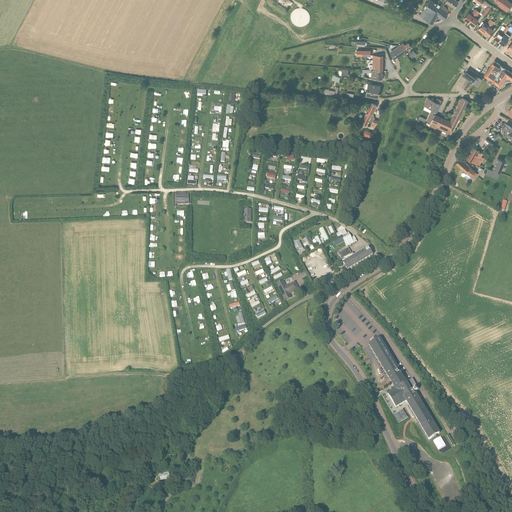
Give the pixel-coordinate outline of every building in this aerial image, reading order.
[(430,0),(429,0),(423,11),(420,16),(423,18),(432,23),(432,22),(437,13),(444,18),(448,15),(446,13),(441,10),(443,6),(438,3),(438,4),(436,3),(430,0)] [(511,3),(506,0),(494,0),(496,1),(501,5),(501,6),(502,7),(502,8),(504,9),(505,8),(508,10),(511,4),(511,3)] [(468,22),(477,10),(475,9),(471,14),(468,12),(464,18),(468,22)] [(468,22),(474,26),(478,20),(476,18),(478,16),(477,15),(479,12),(477,10),(468,22)] [(488,26),(486,24),(483,22),(479,28),(484,32),(488,26)] [(505,32),(507,29),(509,27),(506,25),(503,30),(500,28),(494,37),(498,41),(503,34),(505,32)] [(488,36),(493,29),(488,26),(484,32),(488,36)] [(504,45),(508,38),(503,34),(498,41),(504,45)] [(400,45),(404,51),(411,46),(408,43),(404,45),(403,43),(400,45)] [(389,52),(391,54),(394,58),(404,51),(400,45),(394,49),(389,52)] [(372,70),(377,70),(382,70),(383,55),(373,55),(373,65),(369,65),(369,70),(372,70)] [(500,64),(500,65),(494,61),(482,78),(490,83),(492,81),(501,87),(503,84),(504,82),(506,81),(509,81),(511,81),(511,80),(510,80),(511,79),(511,73),(504,68),(504,67),(500,64)] [(477,86),(481,79),(475,75),(476,74),(468,68),(463,76),(468,79),(474,83),(473,83),(477,86)] [(382,70),(377,70),(372,70),(369,70),(365,70),(365,72),(371,72),(371,78),(382,78),(382,70)] [(366,95),(378,97),(379,91),(380,86),(368,84),(366,95)] [(434,129),(435,127),(440,117),(435,114),(436,111),(437,111),(442,101),(437,98),(435,101),(428,98),(424,106),(432,109),(426,121),(430,123),(429,126),(434,129)] [(462,98),(451,122),(440,117),(435,127),(439,129),(440,129),(450,134),(454,128),(467,101),(462,98)] [(374,116),(374,115),(373,114),(377,106),(372,103),(360,125),(366,127),(368,121),(372,123),(370,126),(375,128),(376,125),(378,121),(374,119),(375,118),(374,117),(374,116)] [(511,139),(511,128),(506,124),(503,129),(502,129),(501,131),(502,131),(501,131),(511,139)] [(485,148),(491,153),(494,149),(489,144),(485,148)] [(476,164),(482,153),(472,147),(466,158),(476,164)] [(466,171),(472,177),(476,172),(460,158),(456,163),(465,171),(466,171)] [(493,169),(500,172),(505,161),(498,158),(493,169),(491,168),(491,169),(489,168),(488,168),(493,169)] [(499,174),(500,172),(493,169),(488,168),(486,173),(497,178),(499,174)] [(188,195),(176,195),(176,204),(181,204),(188,204),(188,195)] [(251,223),(251,209),(244,209),(244,214),(243,214),(243,218),(244,218),(244,223),(251,223)] [(325,240),(329,238),(324,227),(320,229),(325,240)] [(343,241),(347,247),(357,242),(354,236),(351,238),(348,232),(346,233),(345,230),(340,232),(336,234),(337,238),(341,236),(341,237),(343,241)] [(312,249),(314,248),(309,236),(305,238),(309,247),(311,246),(312,249)] [(338,246),(342,243),(342,242),(343,241),(341,237),(332,241),(334,245),(337,244),(338,246)] [(300,240),(296,241),(295,239),(292,240),(298,255),(305,252),(300,240)] [(347,270),(373,255),(368,248),(353,257),(348,248),(341,252),(338,254),(344,263),(343,263),(347,270)] [(295,282),(290,284),(286,286),(283,281),(277,284),(285,301),(290,298),(288,295),(292,293),(292,291),(293,290),(294,291),(298,289),(295,282)] [(234,283),(227,284),(229,292),(236,290),(234,283)] [(274,301),(275,303),(280,300),(277,295),(268,300),(270,304),(274,301)] [(255,299),(250,302),(253,307),(261,303),(259,300),(256,302),(255,299)] [(258,318),(267,314),(265,310),(256,315),(258,318)] [(238,324),(241,323),(242,324),(245,324),(243,313),(236,315),(238,324)] [(413,379),(406,383),(380,339),(369,345),(391,382),(392,382),(393,384),(392,384),(393,386),(394,387),(395,387),(396,389),(388,394),(396,408),(406,402),(430,442),(441,436),(433,423),(419,398),(421,397),(416,388),(418,387),(413,379)] [(404,410),(395,415),(400,423),(409,418),(404,410)] [(159,475),(160,480),(170,478),(168,471),(163,473),(164,474),(159,475)]
